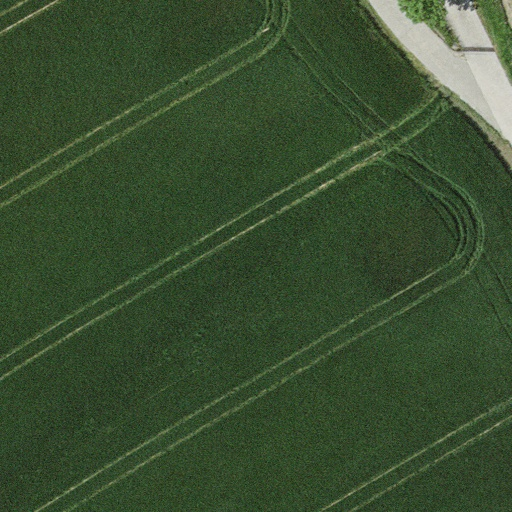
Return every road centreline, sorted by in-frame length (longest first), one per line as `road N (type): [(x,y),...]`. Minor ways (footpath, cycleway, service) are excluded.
road 1 (track): [(387,0),(511,119)]
road 2 (track): [(511,113),(458,0)]
